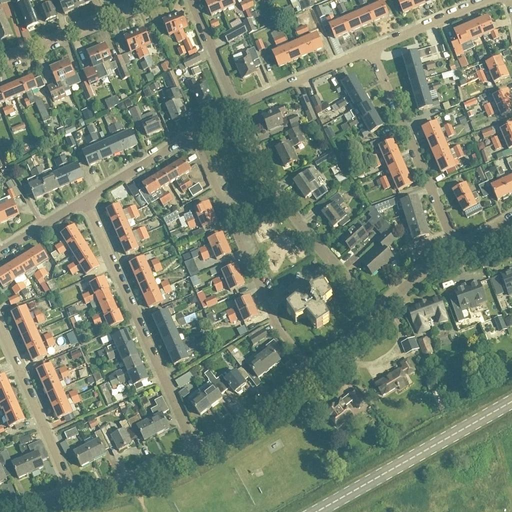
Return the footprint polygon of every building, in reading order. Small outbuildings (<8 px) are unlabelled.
[(47,0),(47,1),(37,5),(40,13),(42,15),(45,23),(57,18),(54,11),(55,10),(50,0),(47,0)] [(59,0),(61,3),(60,4),(64,16),(70,14),(71,14),(76,12),(77,11),(78,10),(74,0),(59,0)] [(74,0),(78,10),(79,10),(79,9),(91,3),(89,0),(74,0)] [(210,14),(211,17),(223,12),(217,0),(212,0),(205,3),(207,7),(205,8),(208,14),(210,14)] [(217,0),(223,12),(234,7),(233,4),(236,3),(234,0),(217,0)] [(249,9),(254,7),(251,0),(249,0),(246,2),(249,9)] [(300,6),(297,0),(290,0),(294,9),(296,8),(300,6)] [(297,0),(300,6),(303,11),(311,8),(308,0),(297,0)] [(373,0),(376,6),(369,9),(375,22),(388,16),(383,4),(382,4),(380,0),(373,0)] [(403,14),(414,9),(410,0),(397,0),(403,14)] [(423,0),(410,0),(414,9),(425,5),(423,0)] [(249,9),(246,2),(240,4),(244,12),(249,9)] [(30,5),(19,10),(27,30),(38,25),(30,5)] [(344,5),(337,8),(341,16),(347,13),(344,5)] [(326,16),(322,7),(316,9),(320,19),(326,16)] [(369,9),(356,15),(362,28),(375,22),(369,9)] [(0,11),(0,40),(0,41),(13,35),(3,10),(0,11)] [(183,42),(187,40),(183,30),(188,28),(182,13),(172,17),(182,42),(183,42)] [(349,33),(362,28),(356,15),(343,21),(349,33)] [(349,33),(343,21),(336,24),(333,16),(327,18),(330,26),(336,39),(349,33)] [(178,44),(182,42),(172,17),(162,22),(168,37),(174,34),(178,44)] [(500,38),(497,30),(493,32),(487,18),(476,23),(482,37),(490,33),(493,40),(500,38)] [(218,20),(210,24),(213,29),(220,26),(218,20)] [(255,32),(250,20),(243,23),(248,35),(255,32)] [(471,42),(482,37),(476,23),(465,28),(471,42)] [(240,37),(247,33),(243,24),(232,30),(223,35),(228,44),(240,37)] [(474,48),(471,42),(465,28),(454,33),(457,39),(450,42),(456,57),(467,52),(467,50),(474,48)] [(298,38),(304,35),(301,29),(295,31),(298,38)] [(150,44),(143,30),(133,34),(144,58),(148,56),(145,47),(150,44)] [(304,35),(306,40),(312,53),(323,48),(317,35),(311,38),(309,33),(304,35)] [(136,51),(140,60),(144,59),(144,58),(133,34),(123,38),(130,53),(136,51)] [(295,45),(301,58),(312,53),(306,40),(304,35),(298,38),(300,42),(295,45)] [(280,38),(274,41),(276,47),(282,44),(280,38)] [(189,56),(198,52),(195,47),(193,48),(189,39),(187,40),(183,42),(182,42),(189,56)] [(265,49),(262,41),(255,43),(259,52),(265,49)] [(290,62),(301,58),(295,45),(289,47),(287,42),(282,44),(284,49),(290,62)] [(278,52),(273,54),(279,67),(290,62),(284,49),(282,44),(276,47),(278,52)] [(111,65),(110,62),(112,61),(106,46),(96,50),(108,77),(106,72),(111,69),(112,71),(117,69),(122,80),(129,77),(120,56),(113,59),(115,63),(111,65)] [(186,54),(184,47),(177,50),(180,56),(186,54)] [(403,56),(407,71),(416,68),(420,67),(418,60),(437,55),(435,47),(416,52),(403,56)] [(108,77),(96,50),(87,54),(93,67),(83,72),(90,87),(99,83),(99,81),(108,77)] [(236,63),(243,79),(256,73),(251,60),(253,59),(249,51),(242,54),(244,60),(236,63)] [(183,63),(179,66),(182,72),(186,70),(202,62),(199,54),(190,58),(190,59),(183,63)] [(476,74),(479,80),(504,68),(500,58),(494,61),(492,57),(485,60),(487,64),(480,67),(482,71),(476,74)] [(467,58),(460,60),(463,69),(470,67),(467,58)] [(77,75),(75,76),(68,62),(59,66),(69,88),(81,83),(77,75)] [(434,62),(426,64),(428,71),(436,68),(434,62)] [(69,88),(59,66),(50,69),(53,77),(50,79),(53,85),(47,88),(54,103),(66,98),(63,90),(69,88)] [(424,80),(420,67),(416,68),(407,71),(411,84),(424,80)] [(479,80),(481,85),(492,79),(494,84),(508,78),(504,68),(479,80)] [(175,92),(181,89),(173,71),(167,74),(175,92)] [(34,97),(32,92),(37,89),(32,77),(21,82),(26,94),(28,100),(31,106),(35,104),(44,123),(51,121),(42,100),(34,97)] [(345,90),(349,97),(350,97),(361,91),(354,77),(342,84),(342,85),(336,89),(339,94),(345,90)] [(187,82),(191,93),(194,92),(199,105),(212,100),(205,84),(198,88),(194,79),(187,82)] [(411,84),(415,97),(428,93),(428,94),(442,90),(440,83),(426,87),(424,80),(411,84)] [(10,86),(16,99),(26,94),(21,82),(10,86)] [(87,102),(88,101),(94,98),(88,83),(81,86),(87,102)] [(16,99),(10,86),(0,90),(0,91),(5,103),(16,99)] [(353,103),(356,109),(368,102),(361,91),(350,97),(349,97),(337,104),(340,110),(353,103)] [(498,107),(511,101),(507,92),(493,98),(498,107)] [(428,93),(415,97),(419,111),(433,108),(432,107),(440,105),(438,100),(431,102),(428,94),(428,93)] [(180,120),(179,119),(185,116),(179,101),(178,101),(175,95),(168,98),(170,101),(165,103),(167,106),(166,106),(169,113),(166,114),(169,121),(172,120),(173,122),(174,121),(175,123),(180,120)] [(305,111),(307,110),(311,108),(306,96),(299,99),(305,111)] [(323,112),(321,106),(322,106),(317,96),(311,99),(315,108),(318,114),(323,112)] [(475,100),(466,104),(468,108),(477,104),(475,100)] [(511,112),(511,102),(511,101),(498,107),(502,117),(511,112)] [(375,114),(368,102),(356,109),(351,112),(355,119),(348,123),(351,129),(364,121),(363,121),(375,114)] [(486,112),(492,110),(490,104),(484,107),(486,112)] [(263,118),(268,131),(284,124),(280,116),(287,113),(284,106),(270,112),(271,114),(263,118)] [(138,107),(135,108),(131,110),(129,111),(129,112),(130,112),(132,118),(136,128),(142,126),(147,137),(162,131),(153,112),(142,117),(138,107)] [(495,115),(492,110),(486,112),(488,118),(495,115)] [(382,127),(375,114),(363,121),(364,121),(368,128),(360,132),(364,138),(371,133),(371,134),(382,127)] [(288,119),(291,125),(299,121),(297,115),(288,119)] [(113,126),(116,133),(123,130),(120,123),(118,124),(115,119),(111,121),(113,126)] [(344,133),(351,129),(348,123),(340,127),(344,133)] [(446,134),(453,131),(450,124),(443,127),(446,134)] [(428,142),(442,136),(437,125),(423,131),(428,142)] [(511,125),(500,131),(505,140),(511,137),(511,125)] [(108,129),(111,135),(116,133),(113,126),(108,129)] [(297,162),(291,149),(305,142),(302,137),(304,137),(299,127),(288,133),(292,142),(289,143),(276,149),(285,168),(297,162)] [(491,129),(481,132),(484,140),(494,136),(491,129)] [(118,138),(124,151),(137,146),(131,132),(118,138)] [(67,139),(66,139),(70,148),(76,145),(71,133),(65,136),(67,139)] [(96,134),(90,137),(93,143),(99,141),(96,134)] [(442,136),(428,142),(432,152),(446,147),(442,136)] [(89,145),(93,143),(90,137),(85,139),(88,146),(89,145)] [(491,140),(493,145),(500,142),(498,137),(491,140)] [(107,143),(112,155),(124,151),(118,138),(107,143)] [(379,161),(384,159),(398,153),(393,142),(380,148),(382,153),(370,158),(373,164),(379,161)] [(496,151),(503,148),(500,142),(493,145),(496,151)] [(95,148),(101,160),(112,155),(107,143),(95,148)] [(302,154),(309,152),(307,143),(300,145),(302,154)] [(459,146),(453,149),(455,154),(462,152),(459,146)] [(451,157),(450,156),(446,147),(432,152),(437,163),(451,157)] [(89,167),(101,161),(101,160),(95,148),(83,153),(89,167)] [(332,151),(314,162),(317,167),(335,156),(332,151)] [(451,157),(437,163),(442,174),(455,168),(452,161),(464,157),(462,152),(455,154),(450,156),(451,157)] [(384,159),(389,170),(403,164),(398,153),(384,159)] [(341,158),(347,168),(350,172),(355,168),(352,163),(350,165),(344,156),(343,155),(340,157),(341,158)] [(63,166),(65,171),(70,184),(71,185),(83,179),(77,166),(71,168),(66,157),(60,160),(63,166)] [(191,163),(199,176),(208,170),(200,158),(191,163)] [(57,168),(63,166),(60,160),(55,162),(57,168)] [(190,171),(183,160),(173,166),(188,191),(188,190),(193,197),(203,191),(199,184),(193,187),(185,174),(190,171)] [(394,181),(407,175),(403,164),(389,170),(391,175),(387,177),(386,177),(380,179),(383,186),(389,183),(394,181)] [(188,191),(173,166),(163,173),(170,184),(175,181),(183,194),(188,191)] [(496,169),(502,182),(509,196),(509,195),(511,194),(511,177),(506,180),(501,167),(496,169)] [(47,194),(58,189),(53,176),(50,170),(44,173),(42,168),(36,170),(39,177),(41,181),(47,195),(47,194)] [(317,174),(314,168),(294,182),(306,199),(320,189),(316,182),(316,181),(313,176),(317,174)] [(33,179),(39,177),(36,170),(30,173),(33,179)] [(53,176),(58,189),(70,184),(65,171),(53,176)] [(170,184),(163,173),(153,179),(167,203),(172,199),(168,193),(165,195),(162,189),(170,184)] [(488,182),(486,183),(488,187),(491,186),(489,182),(493,180),(489,173),(485,175),(488,182)] [(412,186),(407,175),(394,181),(399,192),(412,186)] [(167,203),(153,179),(142,186),(150,197),(155,194),(162,206),(167,203)] [(35,201),(47,195),(41,181),(28,186),(35,201)] [(509,196),(502,182),(491,187),(491,186),(490,187),(497,202),(498,201),(502,199),(503,200),(508,198),(507,196),(508,196),(509,196)] [(453,191),(458,202),(471,195),(466,185),(453,191)] [(488,187),(481,190),(483,195),(484,198),(491,195),(490,191),(488,187)] [(17,198),(13,189),(7,192),(11,201),(17,198)] [(471,195),(458,202),(464,213),(464,212),(467,218),(482,211),(479,204),(476,206),(474,201),(477,200),(477,198),(475,194),(471,196),(471,195)] [(350,221),(339,207),(345,203),(338,195),(327,203),(330,207),(322,214),(333,229),(338,224),(341,228),(350,221)] [(403,209),(406,216),(416,212),(421,211),(417,198),(396,205),(398,211),(403,209)] [(7,206),(2,209),(7,221),(18,216),(12,202),(6,205),(7,206)] [(378,213),(390,208),(388,202),(374,207),(375,209),(378,213)] [(199,220),(213,213),(208,204),(189,212),(190,214),(183,216),(187,225),(194,222),(199,220)] [(137,211),(135,206),(122,212),(119,206),(106,212),(111,223),(137,211)] [(137,211),(111,223),(116,234),(129,228),(127,222),(140,216),(137,211)] [(425,224),(421,211),(416,212),(406,216),(410,229),(416,227),(425,224)] [(176,212),(163,220),(167,226),(180,219),(176,212)] [(217,223),(213,213),(199,220),(203,229),(217,223)] [(387,224),(382,218),(373,226),(378,232),(387,224)] [(196,227),(194,222),(187,225),(190,230),(196,227)] [(386,233),(391,228),(387,224),(378,232),(383,237),(387,233),(386,233)] [(416,227),(410,229),(414,241),(429,237),(425,224),(416,227)] [(348,246),(351,250),(361,242),(368,236),(358,225),(342,240),(343,242),(342,243),(346,248),(348,246)] [(60,244),(55,247),(57,252),(68,245),(80,238),(74,227),(62,235),(65,240),(60,243),(60,244)] [(129,228),(116,234),(121,245),(134,239),(139,237),(147,233),(144,228),(132,233),(129,228)] [(396,242),(400,238),(391,228),(386,233),(387,233),(396,242)] [(147,233),(139,237),(141,242),(149,238),(147,233)] [(387,233),(383,237),(378,242),(382,247),(363,264),(373,275),(383,266),(384,267),(393,258),(392,257),(387,251),(396,242),(387,233)] [(208,241),(213,251),(227,244),(222,235),(208,241)] [(74,255),(86,248),(80,238),(68,245),(57,252),(60,256),(71,249),(74,255)] [(139,250),(134,239),(121,245),(126,256),(139,250)] [(413,244),(416,250),(424,247),(422,240),(413,244)] [(231,254),(227,244),(213,251),(217,260),(231,254)] [(413,254),(412,252),(413,251),(410,245),(398,252),(402,257),(403,257),(405,259),(413,254)] [(198,250),(201,256),(207,253),(205,247),(198,250)] [(93,258),(86,248),(74,255),(80,265),(81,266),(93,258)] [(47,261),(40,249),(28,256),(36,268),(38,273),(42,279),(47,276),(41,265),(47,261)] [(203,261),(209,258),(207,253),(201,256),(203,261)] [(18,263),(25,275),(36,268),(28,256),(29,256),(18,263)] [(81,266),(76,268),(70,272),(73,276),(83,270),(87,276),(99,268),(93,258),(81,266)] [(135,276),(149,270),(144,258),(130,265),(135,276)] [(151,262),(154,268),(160,265),(158,259),(151,262)] [(359,259),(348,267),(353,274),(364,267),(359,259)] [(25,275),(18,263),(7,269),(14,281),(17,286),(21,292),(26,289),(19,278),(25,275)] [(223,264),(215,268),(209,271),(212,276),(225,270),(223,264)] [(163,271),(160,265),(154,268),(156,274),(163,271)] [(212,281),(214,287),(241,276),(236,266),(223,272),(224,276),(212,281)] [(6,269),(0,272),(0,283),(3,288),(14,281),(7,269),(7,270),(6,269)] [(140,287),(154,280),(149,270),(135,276),(140,287)] [(510,272),(501,275),(510,297),(511,295),(511,271),(511,272),(510,272)] [(42,279),(38,273),(33,276),(34,277),(37,282),(38,282),(42,279)] [(216,292),(229,287),(231,291),(245,285),(241,276),(214,287),(216,292)] [(90,285),(95,296),(109,290),(104,279),(90,285)] [(140,287),(144,297),(158,291),(154,280),(140,287)] [(161,284),(163,289),(170,286),(167,281),(161,284)] [(456,293),(449,296),(459,322),(464,320),(461,311),(462,311),(470,308),(472,310),(477,308),(477,305),(485,303),(478,284),(456,292),(456,293)] [(12,289),(16,295),(21,292),(17,286),(12,289)] [(158,291),(144,297),(149,309),(163,303),(160,296),(172,291),(170,286),(163,289),(158,291)] [(299,300),(287,310),(296,323),(306,317),(317,330),(330,321),(328,318),(325,313),(323,307),(332,300),(328,293),(324,287),(310,293),(299,300)] [(100,307),(114,301),(109,290),(95,296),(91,298),(84,301),(86,305),(97,301),(100,307)] [(11,305),(20,301),(17,296),(8,300),(11,305)] [(215,296),(204,301),(208,308),(218,304),(215,296)] [(240,313),(241,313),(254,307),(250,297),(236,303),(240,313)] [(414,307),(408,309),(412,319),(418,334),(426,331),(423,323),(426,322),(425,319),(436,315),(438,323),(447,320),(439,298),(414,307)] [(118,312),(114,301),(100,307),(104,318),(118,312)] [(228,318),(230,323),(243,318),(245,323),(259,316),(254,307),(241,313),(240,313),(234,315),(234,316),(228,318)] [(32,322),(37,319),(36,318),(43,315),(40,310),(29,315),(26,308),(12,314),(18,326),(19,326),(31,321),(32,322)] [(234,315),(232,310),(226,313),(228,318),(234,316),(234,315)] [(104,318),(99,321),(93,323),(95,329),(107,323),(109,329),(123,323),(118,312),(104,318)] [(175,317),(170,319),(167,312),(154,318),(159,330),(160,330),(184,320),(181,313),(175,316),(175,317)] [(43,315),(36,318),(37,319),(39,324),(45,321),(43,315)] [(75,331),(76,330),(83,327),(81,324),(78,325),(75,318),(71,320),(72,322),(75,331)] [(160,330),(165,342),(178,336),(175,329),(186,324),(184,320),(160,330)] [(24,338),(36,332),(32,322),(31,321),(19,326),(24,338)] [(439,332),(442,345),(454,342),(452,329),(439,332)] [(262,331),(249,339),(253,346),(257,343),(266,338),(262,331)] [(42,344),(36,332),(24,338),(29,348),(28,349),(28,350),(42,344)] [(119,350),(132,345),(133,344),(127,332),(114,338),(119,350)] [(44,336),(47,341),(53,338),(51,333),(44,336)] [(81,345),(87,343),(83,334),(78,337),(81,345)] [(178,336),(165,342),(170,353),(169,354),(183,348),(178,336)] [(194,343),(192,337),(185,340),(188,346),(194,343)] [(417,341),(423,357),(433,353),(427,337),(417,341)] [(55,344),(53,338),(47,341),(49,347),(55,344)] [(402,343),(406,355),(418,350),(414,338),(402,343)] [(265,353),(260,357),(270,370),(281,361),(277,356),(282,352),(274,341),(263,350),(265,353)] [(197,348),(194,343),(188,346),(183,348),(169,354),(175,366),(189,360),(186,353),(197,348)] [(34,362),(47,356),(42,344),(28,350),(34,362)] [(137,356),(132,345),(119,350),(124,362),(137,356)] [(107,356),(113,353),(111,347),(104,349),(105,350),(107,355),(107,356)] [(107,355),(105,350),(98,353),(100,358),(107,355)] [(82,351),(74,352),(75,360),(83,359),(82,351)] [(113,353),(107,356),(110,362),(116,359),(113,353)] [(259,379),(270,370),(260,357),(259,357),(256,353),(245,361),(239,353),(232,357),(241,369),(242,368),(249,378),(255,374),(259,379)] [(129,373),(142,368),(137,356),(124,362),(127,369),(122,371),(116,374),(118,378),(123,376),(129,373)] [(409,376),(415,372),(408,360),(402,364),(405,368),(400,371),(377,385),(384,396),(399,387),(401,390),(409,385),(403,376),(407,374),(409,376)] [(45,383),(68,373),(65,367),(59,370),(54,372),(51,366),(38,371),(43,383),(44,383),(45,383)] [(143,382),(148,380),(143,367),(142,368),(129,373),(123,376),(118,378),(120,384),(132,379),(135,386),(137,391),(145,387),(143,382)] [(244,382),(249,378),(242,368),(241,369),(237,372),(236,371),(225,379),(223,375),(216,380),(225,392),(230,388),(234,393),(235,393),(237,394),(242,391),(241,389),(246,384),(244,382)] [(198,390),(211,407),(222,399),(220,396),(225,392),(216,380),(210,371),(204,375),(209,381),(198,389),(198,390)] [(71,378),(68,373),(45,383),(50,395),(62,389),(59,383),(71,378)] [(194,380),(190,373),(183,377),(187,384),(194,380)] [(442,376),(436,380),(435,380),(440,389),(447,385),(442,376)] [(0,392),(10,389),(5,377),(0,378),(0,392)] [(0,405),(14,399),(10,389),(0,392),(0,406),(1,406),(0,405)] [(53,406),(54,407),(78,396),(76,391),(69,394),(70,395),(65,397),(62,389),(50,395),(54,406),(53,406)] [(190,402),(196,410),(200,416),(211,407),(198,390),(187,398),(190,402)] [(325,412),(333,421),(332,424),(334,427),(337,427),(344,422),(345,423),(354,417),(346,406),(353,401),(358,409),(365,404),(356,390),(348,395),(349,395),(341,401),(340,400),(325,412)] [(105,393),(111,405),(115,403),(110,391),(105,393)] [(78,396),(54,407),(59,419),(73,413),(69,405),(73,404),(74,405),(81,403),(78,396)] [(163,414),(169,411),(163,398),(156,401),(159,407),(151,411),(155,418),(150,421),(157,435),(170,429),(163,414)] [(7,416),(19,411),(14,399),(0,405),(1,406),(3,411),(4,411),(7,416)] [(19,411),(7,416),(9,422),(7,423),(10,429),(24,422),(19,411)] [(130,428),(136,439),(142,436),(145,441),(157,435),(150,421),(138,427),(137,425),(130,428)] [(101,430),(110,448),(116,445),(119,451),(132,445),(130,442),(136,439),(130,428),(125,431),(124,431),(113,436),(109,426),(101,430)] [(78,435),(75,428),(64,434),(67,440),(78,435)] [(86,446),(94,461),(106,454),(104,451),(110,448),(101,430),(94,434),(98,440),(86,446)] [(30,436),(19,440),(21,446),(33,442),(30,436)] [(94,461),(86,446),(74,453),(81,467),(94,461)] [(0,482),(6,480),(5,478),(10,475),(8,470),(6,465),(0,451),(0,482)] [(24,458),(31,474),(44,468),(37,453),(24,458)] [(18,479),(31,474),(24,458),(12,463),(11,462),(6,465),(8,470),(10,475),(16,473),(18,479)]
